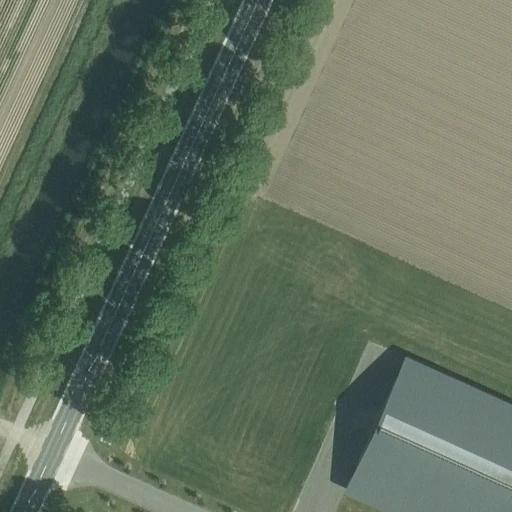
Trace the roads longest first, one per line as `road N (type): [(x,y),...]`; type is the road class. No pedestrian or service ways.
road 1 (tertiary): [(26,511),(259,0)]
road 2 (unknown): [(13,431),(159,511)]
